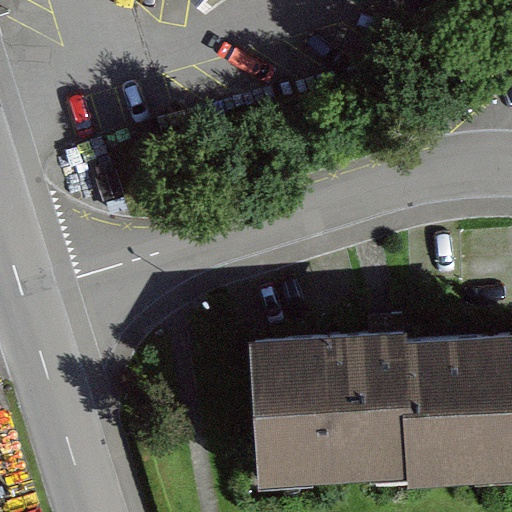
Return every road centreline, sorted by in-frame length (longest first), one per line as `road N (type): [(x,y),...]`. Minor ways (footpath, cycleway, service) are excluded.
road 1 (residential): [(23,295),(419,183),(511,170)]
road 2 (tertiary): [(23,295),(90,511)]
